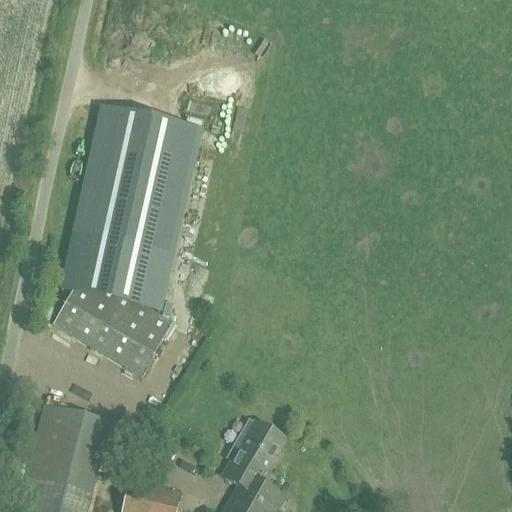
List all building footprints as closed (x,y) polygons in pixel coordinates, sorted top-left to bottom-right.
[(212,121),(123,102),(93,242),(181,261),(212,121)] [(171,326),(85,276),(55,327),(141,378),(171,326)] [(45,409),(18,511),(68,511),(92,421),(45,409)] [(237,489),(223,511),(278,511),(286,501),(258,484),(265,472),(265,473),(284,442),(259,427),(236,467),(233,466),(224,481),(237,489)] [(177,511),(182,494),(130,482),(123,511),(177,511)]
